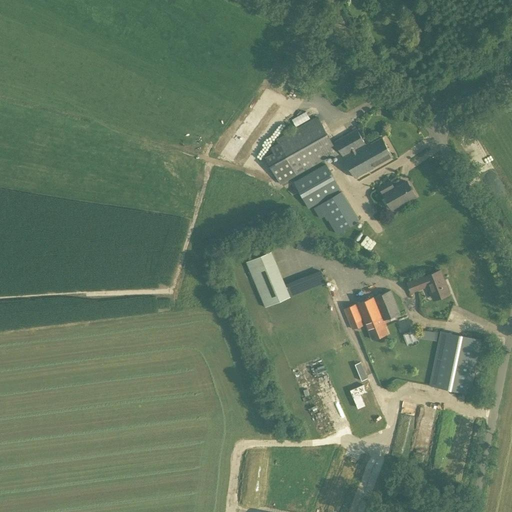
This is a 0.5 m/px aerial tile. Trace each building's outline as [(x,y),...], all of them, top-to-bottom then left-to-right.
[(298,127),(312,118),(308,111),(293,119),(298,127)] [(331,143),(317,116),(276,139),(278,144),(270,148),(273,153),(265,157),(280,184),(330,156),(331,158),(341,153),(344,158),(355,177),(392,157),(381,137),(366,146),(357,129),(331,143)] [(294,182),(308,208),(340,190),(326,165),(294,182)] [(406,182),(395,188),(390,180),(379,187),(384,195),(392,209),(414,196),(406,182)] [(319,219),(324,215),(326,221),(332,218),(341,232),(359,221),(341,192),(314,208),(319,219)] [(301,232),(296,247),(311,253),(317,237),(301,232)] [(330,283),(325,270),(288,283),(276,251),(249,260),(265,306),(330,283)] [(431,289),(434,299),(449,294),(440,271),(407,283),(411,293),(429,287),(430,289),(431,289)] [(365,325),(371,340),(387,333),(382,320),(400,313),(391,290),(357,303),(343,308),(352,330),(365,325)] [(418,338),(436,341),(437,332),(419,330),(418,338)] [(429,386),(470,394),(481,340),(441,331),(429,386)] [(364,362),(360,363),(364,379),(369,378),(364,362)] [(314,376),(329,372),(327,364),(313,368),(311,363),(302,365),(304,371),(312,369),(314,376)]
